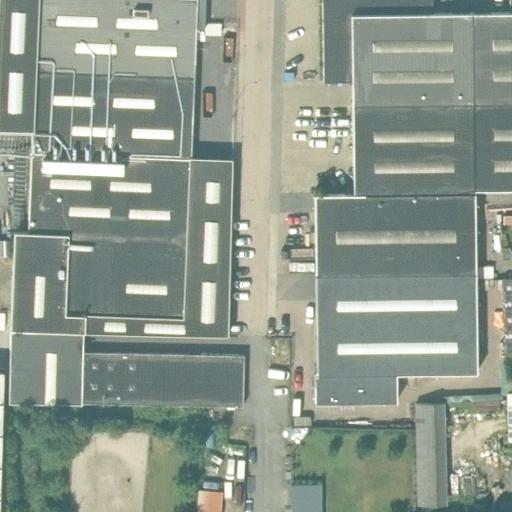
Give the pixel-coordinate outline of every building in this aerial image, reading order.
[(0,0),(0,128),(32,129),(31,152),(28,231),(14,231),(11,328),(83,331),(84,331),(227,334),(232,157),(191,156),(196,27),(204,28),(204,17),(204,0),(0,0)] [(352,103),(472,102),(511,101),(511,0),(509,0),(509,12),(432,13),(432,0),(322,0),(323,82),(352,81),(352,103)] [(511,101),(472,102),(473,189),(474,189),(511,188),(511,101)] [(472,102),(352,103),(353,193),(474,191),(474,189),(473,189),(472,102)] [(475,271),(474,191),(353,193),(312,193),(312,194),(314,194),(315,273),(475,271)] [(476,372),(475,271),(315,273),(316,373),(314,373),(315,402),(396,401),(395,373),(476,372)] [(511,277),(501,278),(503,357),(511,357),(511,277)] [(10,328),(8,401),(81,403),(81,402),(223,406),(243,406),(244,354),(224,354),(83,350),(83,331),(11,328),(10,328)] [(443,503),(441,400),(413,400),(415,503),(443,503)] [(217,511),(219,489),(195,487),(193,511),(217,511)]
